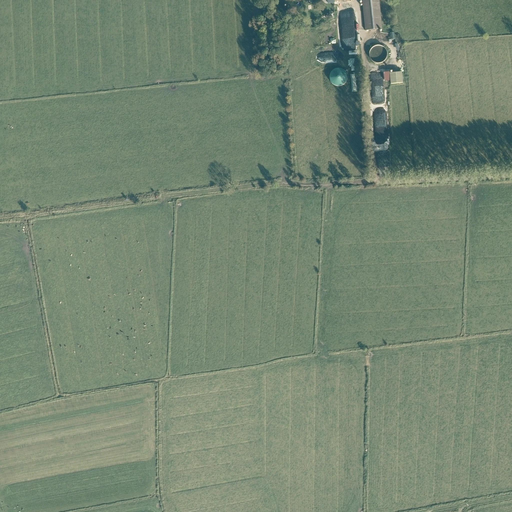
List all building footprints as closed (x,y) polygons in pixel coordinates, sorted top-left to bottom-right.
[(362,0),(365,31),(381,29),(378,0),(362,0)] [(344,46),(357,45),(356,29),(343,30),(344,46)] [(377,47),(373,49),(372,51),(374,54),(376,54),(376,56),(374,56),(371,58),(375,59),(376,63),(380,61),(381,58),(383,58),(383,55),(377,55),(377,53),(378,53),(378,51),(380,51),(381,53),(383,53),(382,50),(382,48),(377,49),(376,48),(377,47)] [(346,85),(346,70),(331,69),(331,85),(346,85)] [(390,75),(391,86),(403,84),(402,73),(390,75)] [(388,148),(376,150),(377,156),(378,155),(379,161),(390,159),(388,148)]
